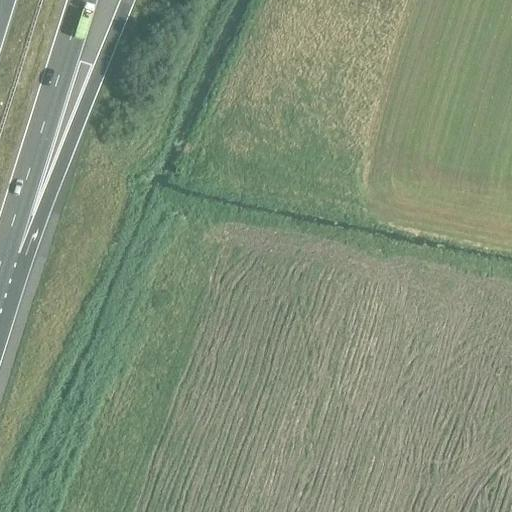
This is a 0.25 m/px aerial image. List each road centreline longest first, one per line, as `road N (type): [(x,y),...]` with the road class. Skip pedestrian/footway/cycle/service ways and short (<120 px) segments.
road 1 (motorway): [(4,247),(65,152),(127,5)]
road 2 (motorway): [(4,247),(82,0)]
